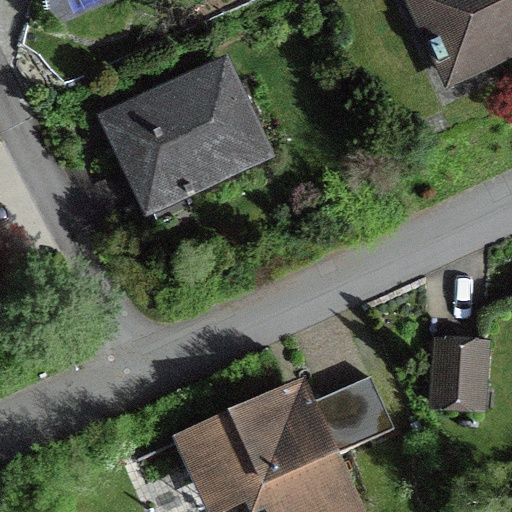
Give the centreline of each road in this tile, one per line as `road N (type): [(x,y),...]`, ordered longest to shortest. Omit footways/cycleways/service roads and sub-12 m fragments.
road 1 (residential): [(135,367),(511,199)]
road 2 (residential): [(0,101),(135,367)]
road 3 (residential): [(0,425),(135,367)]
